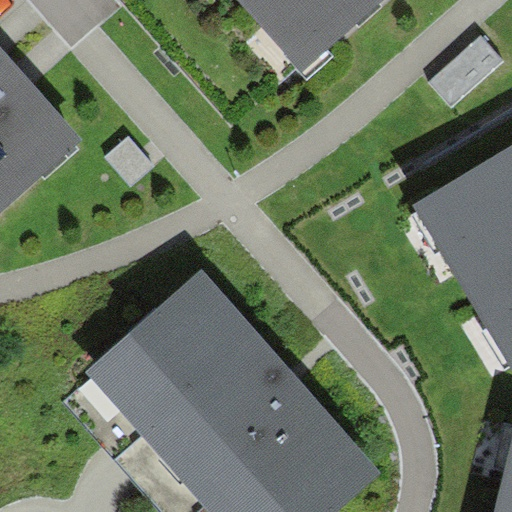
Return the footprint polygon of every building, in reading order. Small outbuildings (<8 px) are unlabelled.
[(231,0),(296,76),(386,0),(231,0)] [(437,72),(459,95),(506,50),(484,27),(437,72)] [(0,60),(0,223),(82,146),(0,60)] [(511,120),(375,202),(477,372),(511,350),(511,120)] [(321,511),(364,475),(184,272),(69,372),(192,511),(321,511)] [(511,511),(511,426),(492,422),(470,511),(511,511)]
